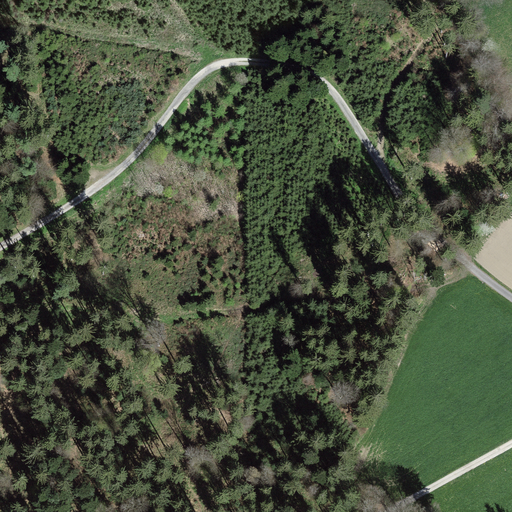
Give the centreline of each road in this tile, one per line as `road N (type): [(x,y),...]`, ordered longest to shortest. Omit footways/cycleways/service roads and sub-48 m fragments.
road 1 (track): [(378,160),(317,76),(236,61),(215,65),(133,157),(0,246)]
road 2 (track): [(511,297),(429,230),(378,160)]
road 3 (track): [(378,160),(390,92),(450,0)]
road 4 (track): [(380,511),(511,442)]
